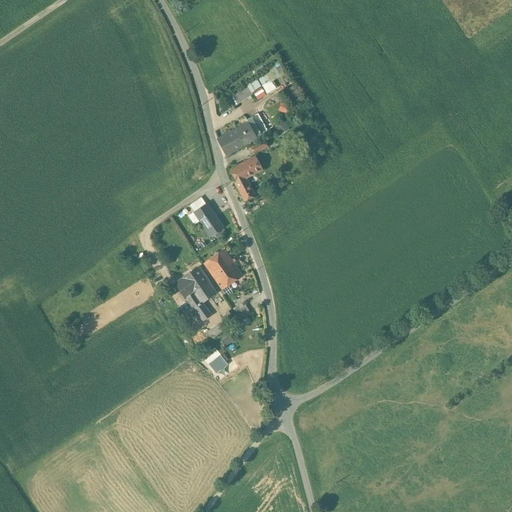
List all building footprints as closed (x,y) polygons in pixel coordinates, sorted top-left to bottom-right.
[(266,71),(256,78),(245,85),(251,95),(253,95),(257,101),(276,88),(266,71)] [(245,85),(231,94),(237,104),(251,95),(245,85)] [(231,94),(224,98),(232,111),(239,107),(237,104),(231,94)] [(259,115),(247,121),(248,123),(257,138),(268,131),(259,115)] [(248,123),(218,140),(226,155),(257,138),(248,123)] [(253,148),(256,155),(270,147),(266,140),(253,148)] [(256,156),(231,169),(238,182),(246,177),(246,178),(263,169),(256,156)] [(238,182),(236,183),(245,200),(255,195),(246,178),(246,177),(238,182)] [(224,227),(207,202),(194,211),(212,236),(224,227)] [(224,249),(205,262),(223,288),(242,275),(233,261),(229,258),(224,249)] [(200,266),(176,283),(185,297),(186,296),(193,291),(192,291),(209,279),(200,266)] [(209,279),(192,291),(193,291),(186,296),(194,307),(203,301),(218,291),(209,279)] [(203,301),(194,307),(203,320),(212,314),(203,301)] [(233,309),(241,320),(252,312),(245,301),(233,309)] [(232,310),(226,313),(232,323),(238,320),(232,310)] [(223,341),(227,347),(235,341),(231,335),(223,341)] [(204,358),(210,367),(223,357),(216,348),(204,358)]
